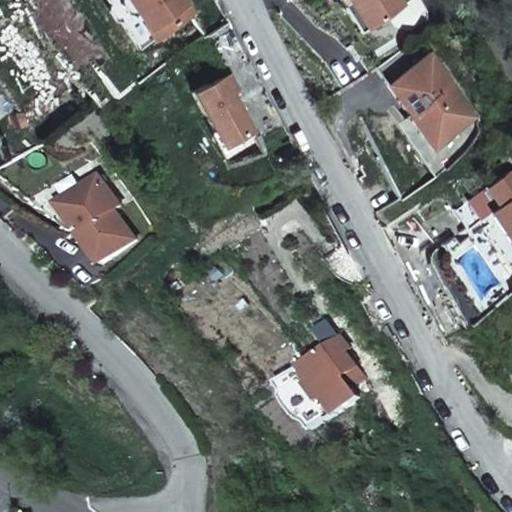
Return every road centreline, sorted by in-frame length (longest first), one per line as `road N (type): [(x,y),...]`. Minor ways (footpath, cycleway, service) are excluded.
road 1 (residential): [(239,0),(460,414),(511,481)]
road 2 (residential): [(190,475),(137,391),(0,254)]
